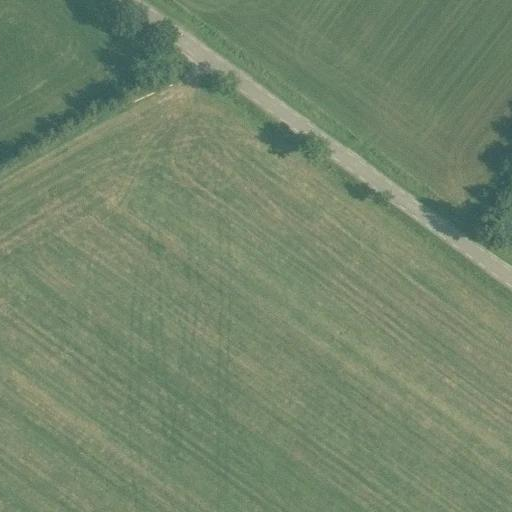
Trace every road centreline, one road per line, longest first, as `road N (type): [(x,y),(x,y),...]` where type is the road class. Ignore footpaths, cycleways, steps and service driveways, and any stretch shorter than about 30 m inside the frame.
road 1 (unclassified): [(511,280),(123,0)]
road 2 (track): [(207,59),(179,86),(0,188)]
